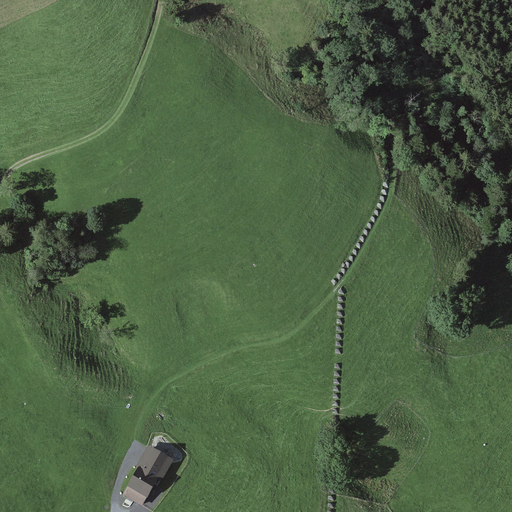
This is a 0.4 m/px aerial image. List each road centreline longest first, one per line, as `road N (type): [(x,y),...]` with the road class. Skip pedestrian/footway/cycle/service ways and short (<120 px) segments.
road 1 (track): [(0,181),(11,167),(98,131),(128,92),(159,0)]
road 2 (track): [(511,48),(490,76),(442,77),(397,98),(392,162)]
